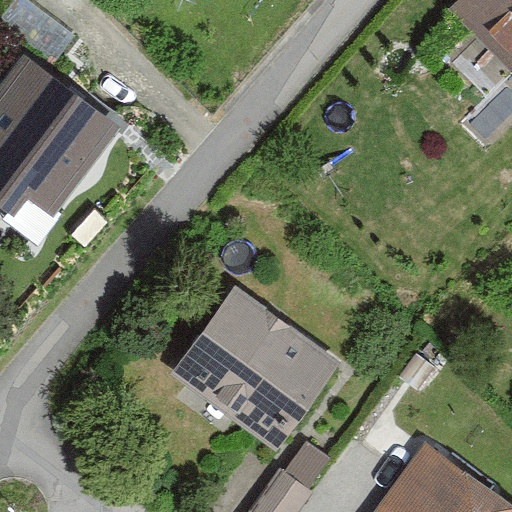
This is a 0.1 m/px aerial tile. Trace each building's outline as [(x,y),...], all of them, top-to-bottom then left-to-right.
[(511,0),(474,0),(463,11),(511,60),(511,0)] [(111,130),(24,65),(0,97),(0,202),(36,229),(111,130)] [(237,289),(171,383),(279,457),(344,363),(237,289)] [(298,434),(255,511),(294,511),(328,451),(298,434)] [(510,511),(427,450),(381,511),(510,511)]
